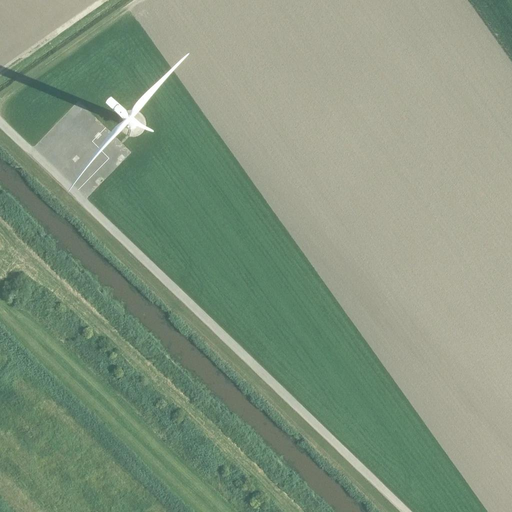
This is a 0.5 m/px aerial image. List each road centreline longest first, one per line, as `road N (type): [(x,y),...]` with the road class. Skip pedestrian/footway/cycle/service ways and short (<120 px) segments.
road 1 (track): [(0,121),(405,511)]
road 2 (track): [(0,222),(300,511)]
